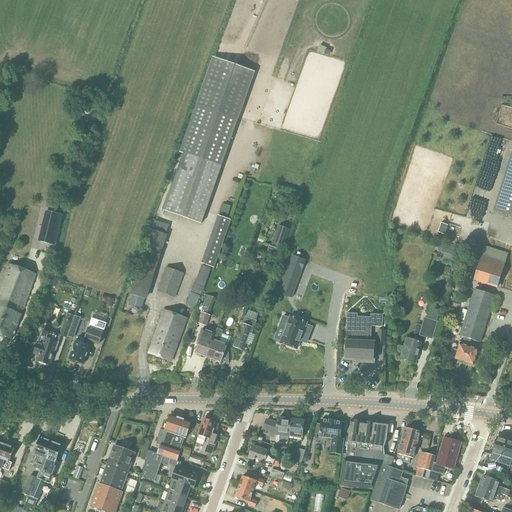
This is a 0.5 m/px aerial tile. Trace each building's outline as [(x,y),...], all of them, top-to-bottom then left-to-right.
[(200,106),(163,211),(202,224),(255,73),(213,58),(196,105),(200,106)] [(80,108),(84,115),(86,121),(88,122),(97,118),(98,108),(90,103),(80,106),(80,108)] [(511,171),(499,212),(511,216),(511,171)] [(47,211),(39,241),(56,245),(63,215),(47,211)] [(201,264),(202,264),(214,268),(231,220),(218,216),(201,264)] [(128,305),(141,309),(144,299),(147,300),(154,278),(158,263),(159,263),(167,235),(169,227),(154,222),(152,230),(151,229),(146,243),(141,258),(137,257),(136,261),(140,262),(130,295),(131,295),(128,305)] [(283,248),(289,230),(278,226),(272,244),(283,248)] [(438,251),(445,254),(442,261),(457,266),(459,257),(461,250),(448,246),(449,245),(440,243),(438,251)] [(267,255),(280,259),(283,251),(270,246),(267,255)] [(483,249),(482,254),(473,281),(498,289),(506,262),(508,257),(509,254),(484,246),(483,249)] [(292,256),(279,293),(292,298),(305,263),(305,262),(306,260),(292,256)] [(36,274),(9,264),(0,289),(0,334),(12,339),(36,274)] [(191,292),(186,305),(195,309),(200,296),(201,296),(202,292),(203,293),(211,269),(202,265),(193,289),(193,288),(191,292)] [(175,298),(184,273),(166,267),(157,291),(175,298)] [(452,357),(456,358),(455,359),(473,365),(478,350),(470,347),(470,345),(469,344),(471,339),(481,343),(496,296),(474,289),(459,336),(465,337),(463,342),(461,342),(458,351),(454,350),(452,351),(451,355),(452,357)] [(100,301),(106,303),(105,305),(111,307),(114,299),(102,295),(100,301)] [(207,295),(201,312),(202,313),(199,324),(207,326),(211,316),(209,315),(215,298),(207,295)] [(412,340),(407,338),(400,359),(415,363),(423,336),(432,339),(437,321),(441,310),(435,309),(437,302),(431,300),(426,318),(424,318),(422,326),(417,324),(412,340)] [(171,362),(187,318),(165,310),(149,353),(171,362)] [(246,316),(234,347),(243,351),(250,333),(252,334),(257,321),(256,321),(259,315),(249,311),(246,317),(246,316)] [(42,329),(32,355),(38,357),(37,362),(49,366),(51,359),(52,359),(55,351),(56,351),(59,341),(61,336),(66,338),(71,325),(72,321),(74,315),(67,313),(65,319),(59,335),(42,329)] [(346,340),(345,359),(354,359),(353,362),(362,362),(374,363),(374,355),(375,341),(371,341),(372,327),(383,327),(383,315),(371,314),(371,317),(364,317),(358,317),(358,314),(347,313),(347,321),(348,321),(347,340),(346,340)] [(281,343),(297,349),(302,337),(308,339),(313,327),(306,325),(307,323),(290,317),(290,319),(283,316),(279,328),(285,331),(281,343)] [(76,341),(70,359),(83,364),(92,340),(101,344),(108,325),(92,319),(83,344),(76,341)] [(71,325),(66,338),(73,340),(78,327),(71,325)] [(201,338),(195,353),(208,358),(217,333),(204,328),(200,337),(201,338)] [(227,344),(231,337),(217,332),(217,333),(208,358),(221,363),(228,345),(227,344)] [(157,444),(161,445),(170,448),(170,446),(171,446),(181,419),(170,416),(165,431),(162,430),(157,444)] [(332,437),(330,451),(342,452),(343,437),(340,437),(342,421),(334,420),(334,419),(328,418),(328,419),(321,418),(319,435),(332,437)] [(170,459),(170,458),(177,461),(180,452),(179,451),(183,438),(185,439),(191,423),(181,419),(171,446),(170,446),(170,448),(161,445),(158,454),(163,456),(163,457),(164,457),(170,459)] [(204,419),(197,438),(205,441),(206,438),(210,439),(208,443),(215,445),(218,436),(212,434),(216,424),(211,422),(211,420),(207,419),(205,420),(204,419)] [(276,435),(281,435),(281,439),(288,440),(288,436),(289,436),(291,420),(278,419),(277,424),(266,421),(263,429),(276,434),(276,435)] [(302,438),(304,422),(291,420),(289,436),(302,438)] [(351,420),(348,443),(342,486),(351,487),(365,489),(373,491),(381,464),(384,455),(383,446),(385,441),(388,425),(351,420)] [(397,454),(401,455),(400,460),(403,460),(412,430),(405,428),(397,454)] [(403,460),(404,460),(403,462),(409,464),(411,458),(412,458),(419,432),(412,430),(403,460)] [(40,438),(33,454),(40,457),(38,462),(42,464),(51,442),(40,438)] [(433,463),(431,471),(428,479),(436,481),(439,474),(443,475),(446,466),(453,468),(461,443),(444,438),(436,464),(434,463),(433,463)] [(486,456),(482,468),(501,474),(503,466),(501,465),(499,464),(506,442),(499,439),(496,438),(490,456),(486,454),(485,454),(485,456),(486,456)] [(23,511),(22,511),(26,511),(28,509),(33,511),(38,500),(45,482),(48,483),(58,463),(56,462),(62,446),(51,442),(42,464),(40,470),(40,471),(39,471),(36,478),(37,478),(29,496),(23,511)] [(507,475),(508,476),(507,478),(511,480),(511,443),(506,442),(499,464),(501,465),(501,464),(510,467),(507,475)] [(0,470),(1,471),(1,469),(9,471),(12,463),(9,462),(14,448),(4,444),(0,455),(0,470)] [(100,484),(98,484),(89,507),(104,511),(115,511),(122,493),(120,493),(135,454),(114,446),(100,484)] [(268,452),(253,447),(249,458),(273,466),(275,460),(266,457),(268,452)] [(305,451),(299,449),(295,461),(301,464),(302,461),(305,451)] [(145,460),(146,460),(142,478),(155,483),(164,457),(163,457),(163,456),(158,454),(154,452),(148,450),(145,460)] [(420,452),(416,467),(431,471),(433,463),(434,463),(435,457),(430,455),(420,452)] [(190,460),(201,464),(203,459),(191,455),(190,460)] [(384,455),(381,464),(391,468),(392,463),(393,463),(394,458),(384,455)] [(170,459),(168,464),(177,467),(180,468),(182,462),(177,461),(170,458),(170,459)] [(381,464),(373,491),(370,499),(399,509),(407,486),(397,483),(401,471),(397,470),(391,468),(381,464)] [(199,475),(177,467),(172,480),(194,488),(199,475)] [(272,470),(270,476),(282,481),(285,474),(272,470)] [(22,494),(29,496),(37,478),(36,478),(30,476),(22,494)] [(479,486),(495,492),(504,496),(508,497),(510,491),(497,486),(499,482),(483,476),(479,486)] [(257,482),(243,477),(239,487),(254,492),(256,485),(262,487),(264,481),(258,479),(257,482)] [(172,481),(173,481),(169,492),(187,498),(189,494),(191,495),(194,488),(172,480),(172,481)] [(284,482),(283,486),(292,490),(293,485),(284,482)] [(143,483),(140,491),(144,493),(145,489),(150,491),(151,486),(147,485),(143,483)] [(504,496),(495,492),(479,486),(475,497),(491,503),(493,498),(499,500),(499,501),(502,502),(504,496)] [(235,498),(249,503),(249,505),(255,508),(257,502),(251,500),(254,492),(239,487),(235,498)] [(187,498),(169,492),(165,503),(186,511),(188,504),(186,503),(187,498)] [(156,511),(157,511),(185,511),(186,511),(165,503),(164,505),(159,503),(156,511)]
